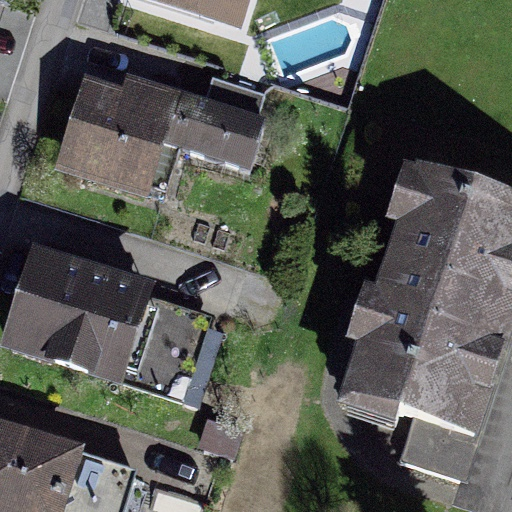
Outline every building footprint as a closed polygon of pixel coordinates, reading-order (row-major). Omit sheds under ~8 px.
[(124,0),(204,26),(212,0),(124,0)] [(91,76),(59,173),(148,203),(168,144),(252,171),(265,133),(91,76)] [(511,207),(410,175),(336,404),(473,449),(511,329),(511,207)] [(34,258),(2,350),(124,391),(155,299),(34,258)] [(0,430),(0,511),(109,511),(123,472),(0,430)]
